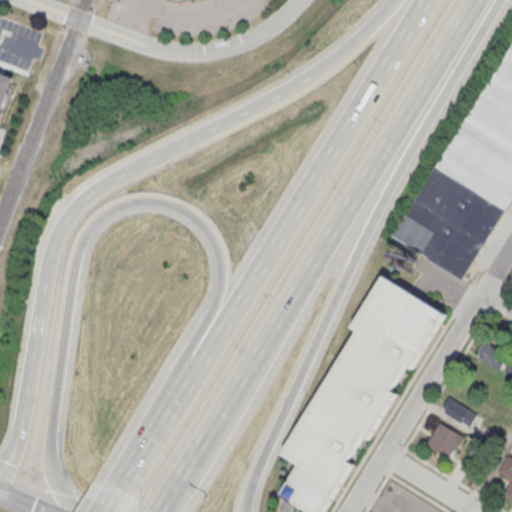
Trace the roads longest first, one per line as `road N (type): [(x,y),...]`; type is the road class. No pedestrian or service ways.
road 1 (motorway): [(71,511),(52,474),(50,428),(77,250),(99,217),(142,199),(173,204),(202,224),(221,262),(211,310),(136,459)]
road 2 (motorway): [(161,511),(471,0)]
road 3 (motorway): [(418,0),(197,372),(115,493)]
road 4 (motorway): [(245,511),(261,455),(396,169),(493,0)]
road 5 (motorway): [(316,73),(117,176),(68,215),(48,261),(17,433),(0,465)]
road 6 (residential): [(511,242),(346,511)]
road 7 (residential): [(25,0),(177,52),(253,35),(298,0)]
